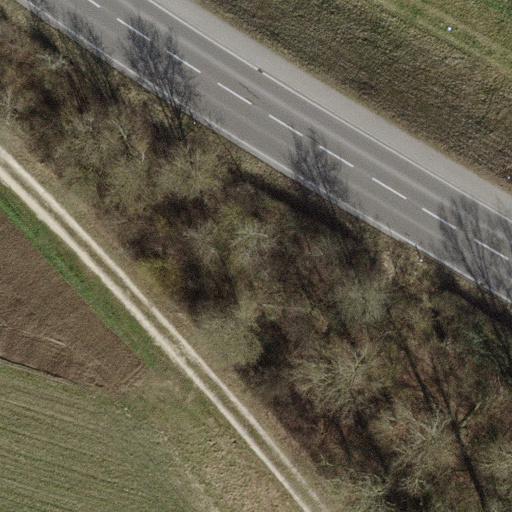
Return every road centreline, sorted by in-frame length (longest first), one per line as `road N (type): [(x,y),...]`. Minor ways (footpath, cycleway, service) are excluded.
road 1 (primary): [(89,0),(511,260)]
road 2 (track): [(0,161),(183,348),(316,511)]
